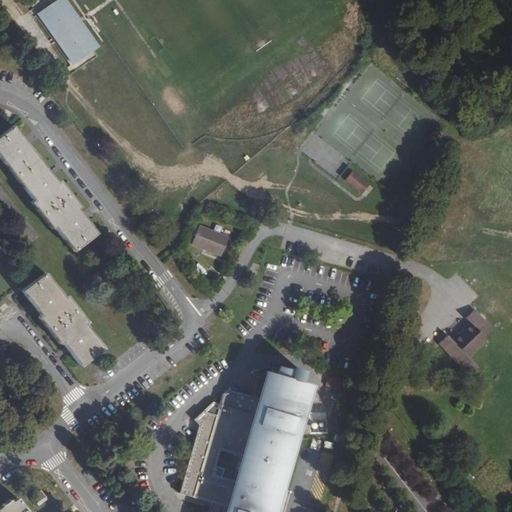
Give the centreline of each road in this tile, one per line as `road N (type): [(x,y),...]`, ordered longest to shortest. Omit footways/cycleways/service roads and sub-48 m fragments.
road 1 (residential): [(83,411),(189,318),(45,128),(0,95)]
road 2 (residential): [(83,411),(25,337),(0,334)]
